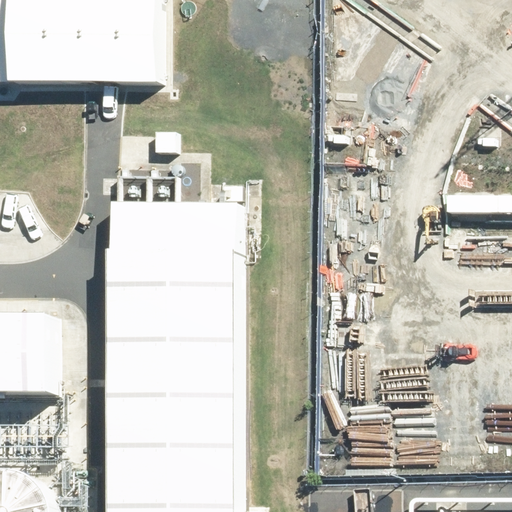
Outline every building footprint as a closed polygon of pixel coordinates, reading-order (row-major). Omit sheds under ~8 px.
[(0,0),(0,81),(163,82),(163,0),(0,0)] [(0,176),(10,162),(0,155),(0,176)] [(132,208),(136,511),(270,511),(266,206),(132,208)] [(340,272),(309,272),(308,314),(339,314),(340,272)] [(0,315),(0,393),(80,393),(79,315),(0,315)] [(463,327),(462,351),(505,352),(506,329),(463,327)] [(315,403),(328,403),(327,463),(361,464),(370,464),(374,349),(333,348),(329,348),(328,371),(316,370),(315,403)] [(505,372),(462,369),(460,388),(503,391),(505,372)] [(504,402),(485,401),(484,438),(503,438),(504,402)] [(413,408),(398,408),(397,455),(412,455),(413,408)] [(503,443),(462,441),(461,457),(503,459),(503,443)] [(74,511),(74,505),(68,490),(57,478),(43,471),(27,468),(11,470),(0,475),(0,511),(74,511)]
